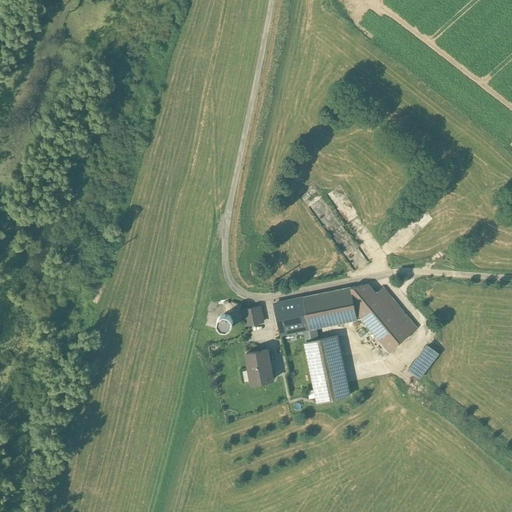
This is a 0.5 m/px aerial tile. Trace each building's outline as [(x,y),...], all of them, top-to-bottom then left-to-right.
[(417,328),(383,286),(375,293),(367,284),(351,286),(355,306),(362,318),(389,351),(417,328)] [(355,306),(351,286),(275,303),(281,334),(303,329),(305,342),(313,340),(311,329),(358,318),(355,306)] [(260,306),(243,309),(246,325),(263,321),(260,306)] [(218,322),(219,325),(221,327),(223,328),(226,329),(228,328),(231,327),(232,325),(233,323),(234,321),(233,318),(232,316),(230,314),(228,313),(225,313),(223,313),(220,315),(219,317),(218,320),(218,322)] [(313,340),(305,342),(316,393),(318,402),(349,395),(337,335),(313,340)] [(410,368),(420,375),(437,354),(427,347),(410,368)] [(267,349),(246,353),(252,383),(273,379),(267,349)]
